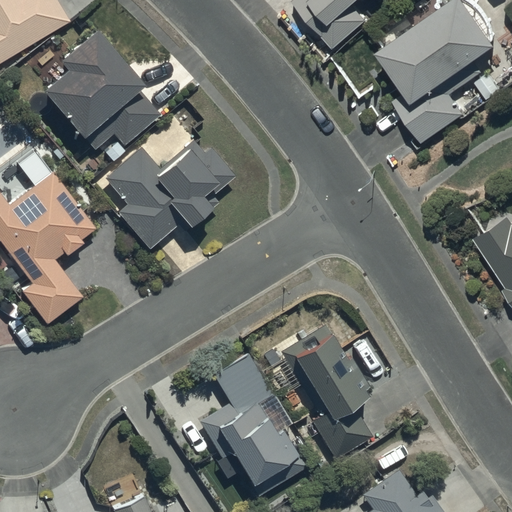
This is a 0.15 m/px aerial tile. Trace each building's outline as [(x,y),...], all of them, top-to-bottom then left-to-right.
[(0,0),(0,59),(65,22),(51,0),(0,0)] [(290,0),(332,45),(361,18),(345,2),(347,0),(290,0)] [(459,0),(442,0),(371,47),(403,95),(390,104),(416,143),(463,112),(448,89),(481,68),(470,53),(487,42),(459,0)] [(57,70),(36,88),(34,89),(75,139),(78,136),(89,150),(109,134),(118,144),(153,115),(131,88),(135,85),(89,29),(50,61),(57,70)] [(144,248),(176,222),(182,229),(215,203),(207,192),(229,175),(207,146),(199,153),(190,141),(154,168),(139,148),(100,178),(120,204),(114,209),(144,248)] [(0,193),(0,248),(26,282),(17,290),(42,323),(79,294),(51,258),(59,252),(61,254),(77,241),(75,238),(91,225),(49,169),(6,202),(0,193)] [(506,213),(472,235),(502,285),(500,287),(511,306),(511,218),(511,219),(506,213)] [(321,411),(308,419),(333,458),(371,434),(348,399),(363,389),(319,320),(279,345),(321,411)] [(196,418),(204,432),(211,428),(241,479),(251,495),(301,466),(261,398),(269,394),(244,350),(207,372),(224,401),(196,418)] [(440,511),(423,485),(412,492),(396,467),(358,493),(369,510),(366,511),(440,511)] [(149,511),(143,495),(108,508),(109,511),(149,511)]
